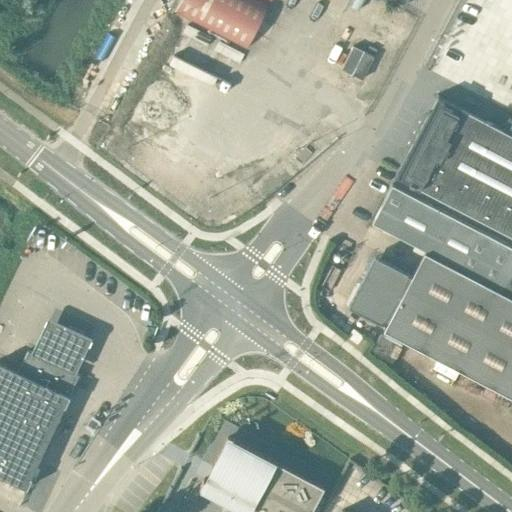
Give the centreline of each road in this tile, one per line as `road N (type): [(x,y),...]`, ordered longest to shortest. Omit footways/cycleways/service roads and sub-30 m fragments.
road 1 (unclassified): [(232,302),(402,74),(441,0)]
road 2 (secondary): [(232,302),(504,511)]
road 3 (secondary): [(0,130),(232,302)]
road 4 (unclassified): [(72,511),(232,302)]
